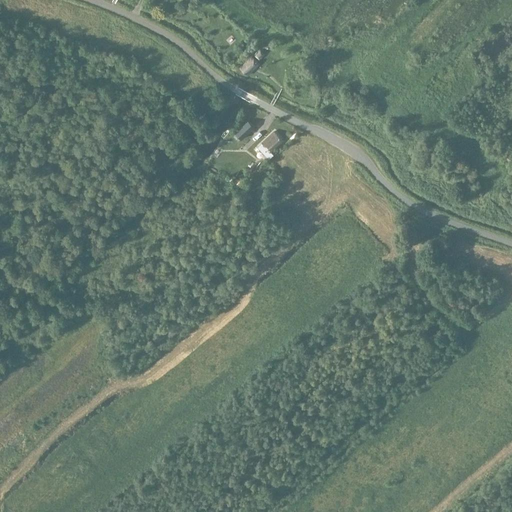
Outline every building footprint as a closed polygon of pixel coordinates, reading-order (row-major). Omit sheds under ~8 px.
[(254,56),(259,60),(264,55),(260,50),(254,56)] [(258,65),(251,58),(239,69),(246,76),(258,65)] [(235,132),(241,139),(254,127),(248,121),(235,132)] [(273,132),(257,148),(269,160),(273,156),(269,153),(282,140),(273,132)] [(227,161),(232,167),(236,164),(231,158),(227,161)]
